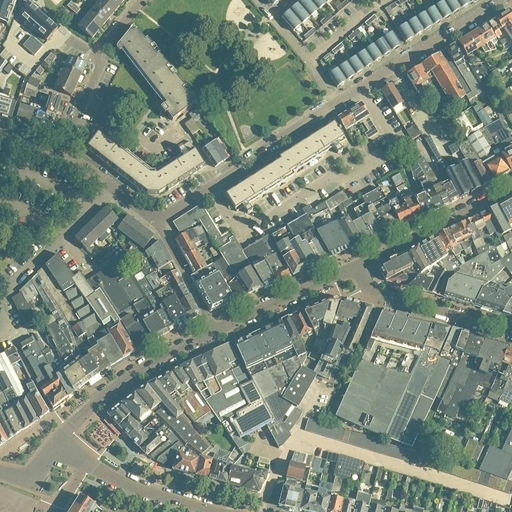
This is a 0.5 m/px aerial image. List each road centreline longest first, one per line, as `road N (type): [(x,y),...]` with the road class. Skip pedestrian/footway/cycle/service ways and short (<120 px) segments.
road 1 (residential): [(208,189),(238,230),(326,179),(351,178),(393,145),(359,88)]
road 2 (residential): [(55,443),(113,387),(213,331)]
road 3 (residential): [(56,154),(100,66),(95,56),(144,0)]
road 4 (residential): [(511,331),(366,289),(354,265)]
road 5 (residential): [(511,186),(354,265)]
road 6 (residential): [(359,88),(500,0)]
road 7 (residential): [(0,297),(113,189)]
road 8 (residential): [(213,331),(354,265)]
road 9 (residential): [(208,189),(335,103)]
road 10 (residential): [(213,331),(154,222)]
